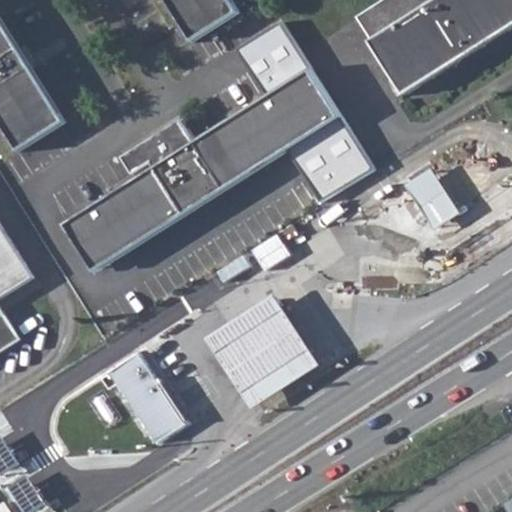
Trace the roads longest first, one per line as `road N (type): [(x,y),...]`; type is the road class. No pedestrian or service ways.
road 1 (primary): [(511,290),(172,511)]
road 2 (primary): [(253,511),(511,350)]
road 3 (unknown): [(0,395),(58,344),(66,299),(29,192),(0,166)]
